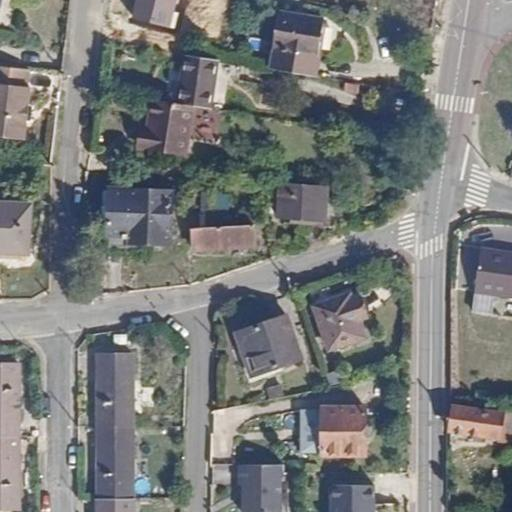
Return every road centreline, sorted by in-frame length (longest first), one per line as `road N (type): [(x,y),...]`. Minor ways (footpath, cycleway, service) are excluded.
road 1 (residential): [(91,0),(65,167),(63,321)]
road 2 (tertiary): [(435,220),(430,511)]
road 3 (residential): [(198,296),(435,220)]
road 4 (residential): [(193,511),(198,296)]
road 5 (residential): [(63,321),(62,511)]
road 6 (tertiary): [(468,0),(440,179)]
road 7 (residential): [(63,321),(198,296)]
